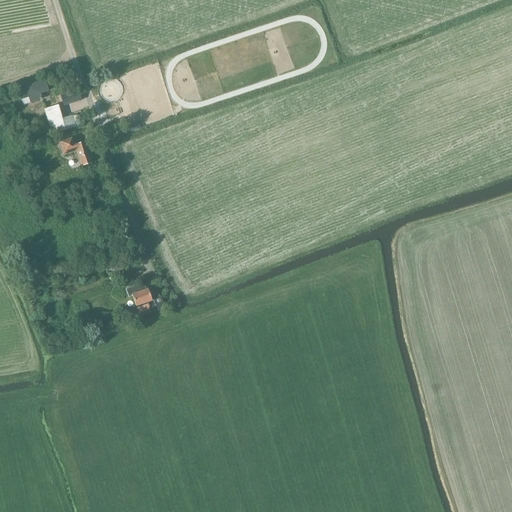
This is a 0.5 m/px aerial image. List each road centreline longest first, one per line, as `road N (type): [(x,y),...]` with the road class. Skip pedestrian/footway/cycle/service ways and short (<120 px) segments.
road 1 (track): [(311,0),(100,69),(90,55),(75,61)]
road 2 (track): [(501,0),(350,55),(328,0)]
